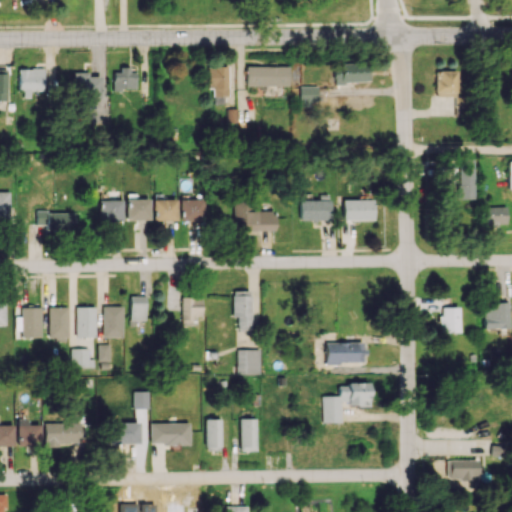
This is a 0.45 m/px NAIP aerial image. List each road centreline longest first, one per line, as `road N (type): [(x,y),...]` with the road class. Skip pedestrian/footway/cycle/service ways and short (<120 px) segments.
road 1 (residential): [(511,261),(0,264)]
road 2 (residential): [(396,37),(406,94),(410,511)]
road 3 (residential): [(411,477),(0,479)]
road 4 (tertiary): [(396,37),(0,39)]
